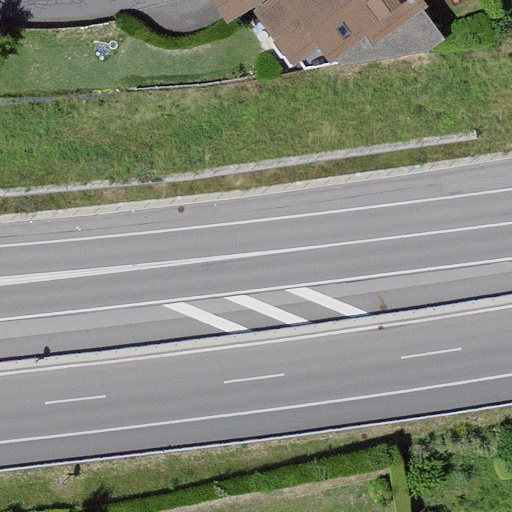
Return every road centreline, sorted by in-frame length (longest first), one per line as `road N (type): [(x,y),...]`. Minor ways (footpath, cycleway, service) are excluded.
road 1 (motorway): [(0,414),(511,345)]
road 2 (motorway): [(385,240),(0,297)]
road 3 (motorway): [(385,240),(0,262)]
road 4 (motorway): [(511,224),(385,240)]
